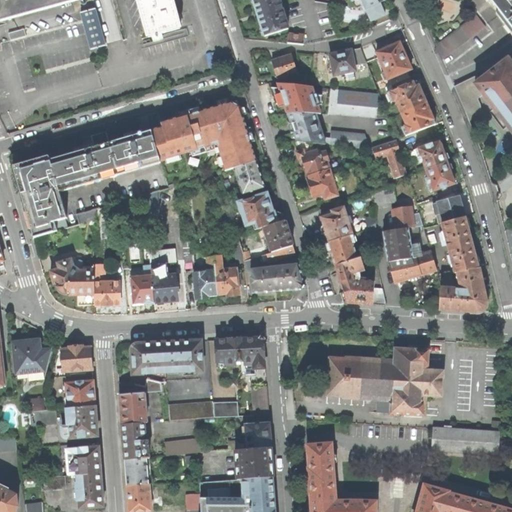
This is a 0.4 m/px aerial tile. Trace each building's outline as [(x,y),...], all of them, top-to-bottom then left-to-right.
[(0,0),(0,21),(77,0),(0,0)] [(138,0),(148,36),(180,28),(179,23),(182,22),(180,13),(176,14),(172,0),(138,0)] [(288,29),(279,0),(252,0),(257,14),(264,37),(288,29)] [(362,0),(371,21),(385,16),(380,4),(380,2),(385,0),(362,0)] [(511,0),(488,0),(511,30),(511,0)] [(96,10),(81,14),(83,20),(83,22),(86,34),(90,46),(91,50),(105,46),(96,10)] [(443,59),(485,27),(476,15),(436,46),(443,59)] [(10,41),(26,36),(24,29),(8,33),(10,41)] [(288,34),(287,43),(304,45),(304,36),(288,34)] [(378,58),(388,80),(394,77),(408,71),(412,70),(405,54),(400,43),(386,49),(376,53),(378,58)] [(354,65),(351,50),(342,52),(330,55),(333,68),(334,76),(345,74),(353,72),(355,71),(354,65)] [(297,72),(292,54),(275,60),(271,61),(275,70),(277,78),(288,75),(297,72)] [(511,55),(508,58),(500,64),(476,76),(454,86),(463,105),(469,121),(480,150),(494,191),(497,200),(507,239),(511,260),(511,55)] [(312,86),(276,83),(278,88),(280,93),(282,100),(283,105),(283,106),(286,113),(288,113),(315,114),(320,114),(317,105),(317,104),(314,95),(314,94),(312,86)] [(396,100),(402,113),(426,103),(423,94),(419,86),(415,88),(414,84),(413,83),(390,93),(393,101),(396,100)] [(336,103),(376,107),(377,94),(337,90),(336,103)] [(171,125),(167,126),(162,127),(160,128),(159,128),(156,129),(152,131),(154,136),(159,157),(161,163),(166,161),(166,160),(198,150),(215,145),(219,147),(225,165),(224,166),(225,171),(235,168),(256,162),(250,143),(246,129),(242,116),(240,109),(239,107),(231,103),(228,104),(218,106),(200,112),(187,115),(183,117),(184,121),(181,122),(171,125)] [(405,126),(408,134),(431,125),(431,123),(430,122),(434,120),(430,111),(427,105),(426,103),(402,113),(407,125),(405,126)] [(317,120),(315,114),(288,113),(291,121),(291,124),(293,124),(294,127),(294,129),(295,132),(294,132),(297,142),(309,143),(325,145),(323,139),(317,120)] [(75,153),(50,160),(52,166),(58,186),(59,192),(121,174),(161,163),(159,157),(154,136),(152,131),(146,132),(143,133),(128,138),(127,138),(125,138),(112,142),(109,143),(94,147),(92,148),(90,149),(75,153)] [(106,132),(91,136),(94,147),(109,143),(106,132)] [(327,138),(323,139),(325,145),(368,149),(369,148),(365,135),(331,132),(330,138),(327,138)] [(394,178),(407,174),(401,156),(400,151),(399,148),(398,146),(397,142),(396,140),(384,144),(372,148),(376,159),(387,156),(394,178)] [(429,145),(415,150),(420,163),(423,162),(426,170),(447,162),(446,161),(444,154),(442,150),(439,141),(429,145)] [(311,149),(309,143),(297,142),(295,142),(298,152),(297,152),(298,155),(299,158),(299,159),(300,163),(304,162),(304,164),(307,173),(308,176),(329,169),(329,167),(327,162),(329,161),(326,152),(319,154),(318,150),(312,152),(311,149)] [(410,144),(399,148),(400,151),(401,156),(414,152),(412,148),(410,144)] [(37,237),(67,228),(65,219),(67,218),(59,192),(58,186),(52,166),(50,160),(49,156),(16,165),(25,195),(34,228),(37,237)] [(260,174),(256,162),(235,168),(243,195),(264,188),(260,174)] [(426,179),(430,192),(444,188),(454,184),(451,174),(450,172),(447,164),(447,162),(426,170),(429,178),(426,179)] [(332,177),(329,169),(308,176),(312,188),(310,189),(311,193),(313,198),(324,194),(326,200),(338,196),(334,185),(339,183),(337,176),(332,177)] [(410,183),(416,180),(414,174),(408,176),(410,183)] [(388,201),(395,200),(393,186),(373,192),(375,206),(388,203),(388,201)] [(144,196),(149,251),(163,250),(158,192),(144,196)] [(272,207),(267,194),(254,198),(244,201),(243,201),(238,203),(241,213),(242,213),(246,226),(256,223),(258,229),(264,228),(277,223),(285,221),(284,219),(284,217),(283,216),(282,215),(281,214),(279,213),(277,213),(276,213),(273,213),(272,207)] [(439,224),(441,224),(465,217),(463,209),(459,197),(432,205),(439,224)] [(345,207),(331,211),(332,214),(321,217),(324,227),(323,228),(321,230),(322,233),(323,235),(325,236),(327,236),(329,243),(350,236),(353,235),(345,207)] [(432,272),(437,271),(431,252),(420,255),(418,244),(411,246),(408,228),(414,227),(411,207),(392,209),(394,225),(395,230),(383,232),(385,243),(388,262),(395,284),(399,282),(400,286),(403,285),(408,283),(407,280),(417,277),(418,279),(421,278),(421,276),(432,272)] [(366,220),(367,228),(368,227),(375,224),(377,223),(376,217),(366,220)] [(455,273),(457,272),(478,268),(470,239),(465,217),(441,224),(455,273)] [(289,234),(285,221),(277,223),(264,228),(272,253),(293,246),(289,234)] [(236,260),(244,259),(243,253),(238,236),(230,238),(236,260)] [(357,259),(350,236),(329,243),(328,243),(327,245),(328,251),(330,251),(331,251),(332,255),(336,265),(357,259)] [(185,264),(194,263),(192,241),(182,242),(185,264)] [(295,253),(293,246),(272,253),(262,256),(264,261),(271,260),(295,253)] [(163,250),(149,251),(151,266),(152,276),(152,277),(159,277),(158,263),(177,261),(175,249),(163,250)] [(221,256),(214,257),(218,295),(227,294),(228,296),(232,295),(239,295),(238,283),(241,282),(240,273),(237,274),(236,269),(235,269),(235,264),(226,265),(227,270),(220,270),(220,263),(221,263),(221,256)] [(208,296),(218,295),(214,257),(206,258),(207,265),(209,264),(210,271),(194,273),(194,277),(191,278),(192,287),(195,287),(196,299),(201,298),(208,298),(208,296)] [(304,283),(299,265),(258,269),(257,257),(250,259),(244,261),(245,273),(250,272),(252,294),(272,292),(273,292),(302,290),(304,283)] [(361,258),(357,259),(336,265),(340,279),(343,291),(340,293),(343,303),(386,306),(383,289),(375,289),(375,281),(360,280),(360,277),(359,272),(364,270),(361,258)] [(86,306),(95,305),(95,294),(95,282),(94,266),(84,266),(84,264),(83,262),(83,261),(82,261),(80,260),(79,260),(73,262),(72,259),(58,263),(60,268),(50,271),(52,275),(54,284),(56,283),(56,284),(57,287),(58,289),(59,290),(61,292),(63,293),(65,294),(67,294),(69,294),(70,296),(77,295),(78,306),(86,306)] [(102,265),(94,265),(94,266),(95,282),(99,282),(99,275),(103,275),(102,265)] [(483,312),(487,304),(478,268),(457,272),(461,288),(440,287),(446,310),(462,311),(483,312)] [(175,275),(159,277),(152,277),(155,303),(157,303),(157,306),(165,305),(164,302),(169,301),(177,300),(176,291),(178,291),(177,284),(175,284),(175,275)] [(142,304),(155,303),(152,277),(152,276),(145,277),(131,278),(132,286),(131,286),(131,294),(132,294),(133,304),(142,304)] [(99,282),(95,282),(95,294),(95,305),(109,305),(119,304),(118,282),(99,282)] [(246,369),(265,368),(263,338),(236,339),(216,340),(217,362),(226,362),(226,365),(245,364),(246,369)] [(31,378),(42,377),(43,371),(44,371),(49,350),(49,349),(49,348),(49,347),(48,346),(47,346),(46,346),(39,346),(39,341),(34,342),(27,342),(26,342),(25,341),(23,340),(21,340),(18,341),(16,342),(15,342),(14,344),(14,346),(17,374),(17,377),(29,376),(30,376),(30,377),(31,378)] [(203,371),(201,341),(182,342),(163,343),(166,373),(203,371)] [(133,375),(166,373),(163,343),(148,344),(136,344),(134,345),(133,346),(133,348),(132,350),(132,352),(133,375)] [(61,350),(62,372),(93,370),(92,358),(91,348),(85,348),(82,346),(69,347),(67,349),(61,350)] [(391,413),(424,415),(426,395),(441,396),(443,371),(427,370),(428,360),(429,350),(395,348),(394,361),(345,357),(345,358),(330,358),(327,396),(342,397),(342,398),(378,400),(392,401),(391,413)] [(162,392),(162,382),(147,379),(145,387),(131,383),(120,383),(120,395),(145,393),(162,392)] [(66,383),(68,408),(95,406),(94,393),(93,381),(83,382),(83,381),(76,382),(66,383)] [(254,416),(269,415),(266,387),(251,388),(254,416)] [(147,423),(145,393),(120,395),(121,411),(122,425),(145,423),(147,423)] [(30,401),(31,412),(44,410),(43,399),(30,401)] [(377,413),(391,413),(392,401),(378,400),(377,413)] [(169,421),(214,418),(213,403),(213,402),(168,406),(169,421)] [(237,402),(213,403),(214,418),(239,417),(237,402)] [(69,439),(98,436),(97,419),(95,406),(68,408),(67,408),(69,426),(62,427),(63,436),(64,438),(65,438),(66,438),(69,438),(69,439)] [(57,423),(56,409),(44,410),(31,412),(32,425),(57,423)] [(146,441),(145,423),(122,425),(123,441),(125,460),(148,458),(150,458),(149,441),(146,441)] [(246,435),(247,449),(271,447),(270,434),(269,423),(246,425),(246,427),(243,427),(243,431),(241,431),(241,435),(246,435)] [(497,454),(499,433),(434,429),(433,450),(497,454)] [(0,451),(18,450),(16,436),(0,437),(0,451)] [(196,453),(200,452),(199,439),(165,442),(166,456),(197,453),(196,453)] [(237,439),(228,439),(229,450),(235,450),(244,449),(243,445),(237,445),(237,439)] [(375,511),(376,501),(356,500),(336,500),(332,443),(307,445),(309,468),(308,468),(308,473),(311,511),(375,511)] [(68,476),(77,475),(101,473),(100,458),(99,447),(67,450),(68,476)] [(272,460),(271,447),(247,449),(244,449),(235,450),(238,480),(199,483),(200,494),(201,511),(276,511),(274,487),(272,460)] [(150,485),(148,458),(125,460),(126,472),(127,486),(150,485)] [(80,509),(103,506),(102,488),(101,473),(77,475),(80,509)] [(66,489),(65,476),(41,478),(42,490),(66,489)] [(134,511),(151,511),(150,485),(127,486),(128,499),(128,511),(134,511)] [(511,511),(511,510),(449,493),(449,492),(424,485),(422,495),(421,495),(416,511),(511,511)] [(17,495),(0,486),(0,511),(15,511),(18,507),(17,495)] [(201,511),(200,494),(185,495),(186,511),(201,511)] [(43,511),(43,502),(25,505),(25,511),(43,511)]
